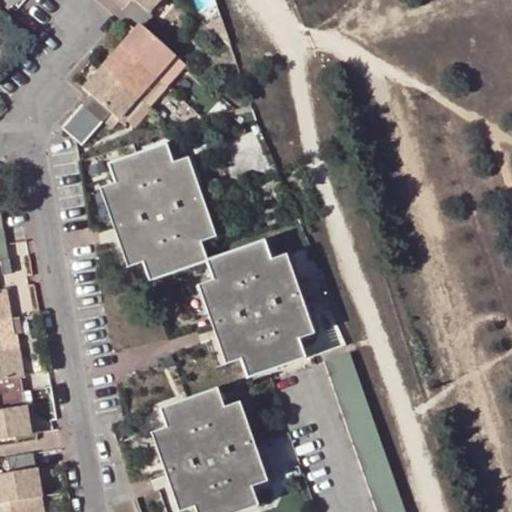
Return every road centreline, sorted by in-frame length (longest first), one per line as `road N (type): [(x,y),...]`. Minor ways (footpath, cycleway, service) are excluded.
road 1 (residential): [(25,104),(92,511)]
road 2 (residential): [(353,511),(310,380)]
